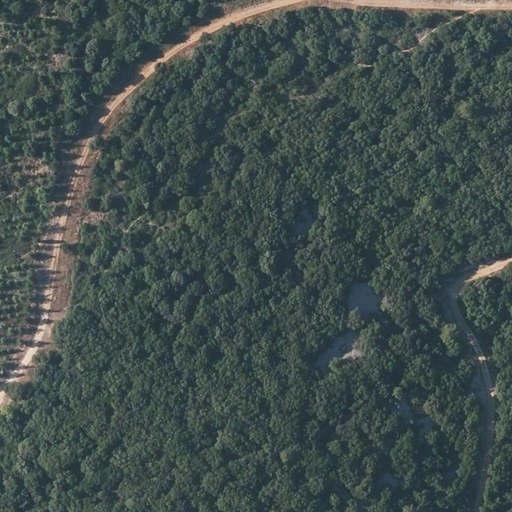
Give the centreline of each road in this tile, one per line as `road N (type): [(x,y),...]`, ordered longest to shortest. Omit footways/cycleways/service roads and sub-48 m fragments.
road 1 (track): [(0,393),(42,327),(74,167),(98,122),(135,80),(202,30),(283,0)]
road 2 (track): [(476,511),(492,411),(478,350),(452,299),(455,284),(511,257)]
road 3 (track): [(511,3),(355,0)]
